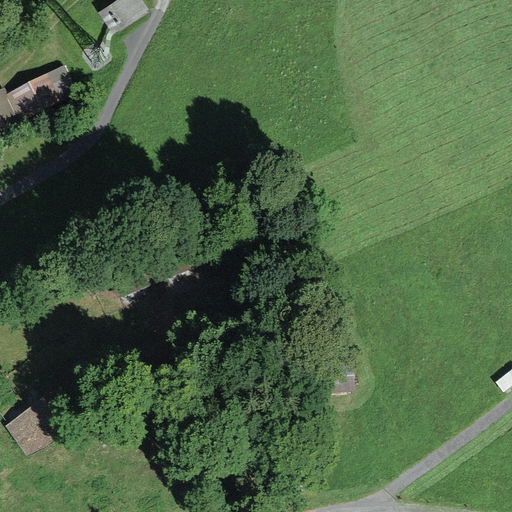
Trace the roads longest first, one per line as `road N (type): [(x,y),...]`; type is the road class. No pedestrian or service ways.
road 1 (track): [(0,202),(82,150),(109,111),(157,0)]
road 2 (track): [(367,508),(511,398)]
